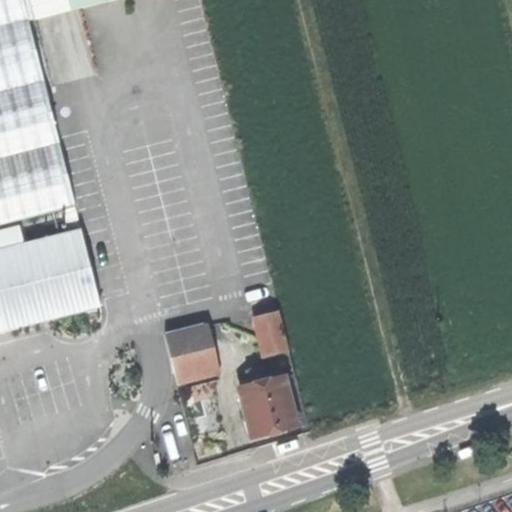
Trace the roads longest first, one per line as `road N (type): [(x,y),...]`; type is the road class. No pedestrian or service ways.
road 1 (track): [(415,437),(300,0)]
road 2 (secondary): [(415,437),(195,511)]
road 3 (unknown): [(26,503),(42,461),(7,393),(8,374),(18,366)]
